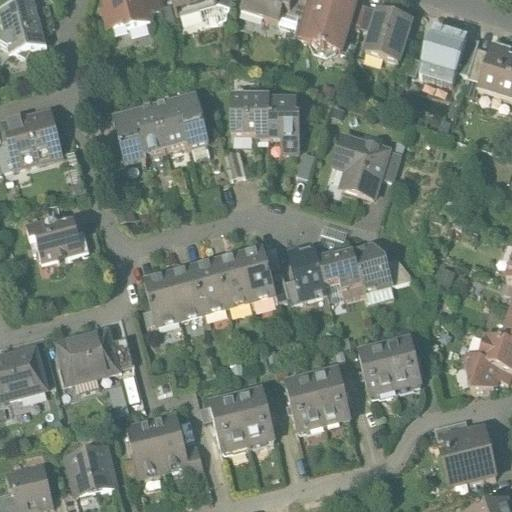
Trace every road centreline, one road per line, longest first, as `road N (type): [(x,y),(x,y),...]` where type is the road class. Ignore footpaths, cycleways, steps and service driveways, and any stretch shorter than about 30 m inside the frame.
road 1 (residential): [(219,511),(371,477),(388,468),(421,423),(477,412),(501,417)]
road 2 (residential): [(111,247),(242,212),(372,235)]
road 3 (residential): [(70,90),(111,247)]
road 4 (residential): [(125,305),(0,338)]
